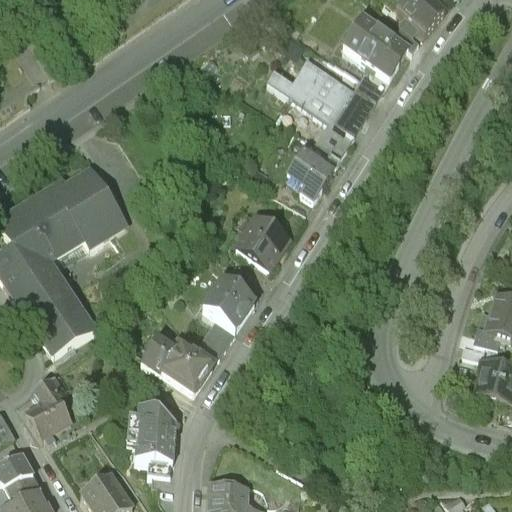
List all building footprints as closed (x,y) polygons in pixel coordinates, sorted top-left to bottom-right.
[(423,7),(414,0),(406,10),(395,25),(404,32),(397,40),(399,41),(410,50),(417,43),(424,49),(444,24),(423,7)] [(414,0),(423,7),(428,0),(404,0),(400,5),(406,10),(414,0)] [(391,52),(360,33),(341,63),(368,80),(367,95),(381,104),(398,78),(397,77),(406,63),(391,52)] [(417,56),(410,50),(399,41),(391,52),(406,63),(411,67),(417,56)] [(320,82),(306,73),(285,107),(291,112),(353,150),(381,104),(367,95),(327,70),(320,82)] [(339,171),(353,150),(291,112),(277,135),(288,141),(329,167),(330,165),(339,171)] [(281,153),(302,165),(322,178),(329,167),(288,141),(281,153)] [(322,178),(302,165),(285,192),(302,203),(298,208),(312,216),(330,186),(322,180),(323,179),(322,178)] [(330,186),(339,171),(330,165),(329,167),(322,178),(323,179),(322,180),(330,186)] [(66,196),(64,192),(0,236),(0,245),(12,264),(0,272),(0,292),(53,369),(94,341),(47,273),(83,249),(88,256),(125,230),(91,180),(66,196)] [(288,253),(255,233),(235,265),(267,286),(288,253)] [(248,303),(227,290),(201,331),(233,352),(253,320),(242,312),(248,303)] [(511,322),(494,317),(488,337),(482,335),(476,354),(482,356),(482,357),(511,366),(511,322)] [(217,377),(230,356),(212,344),(198,365),(217,377)] [(184,369),(191,374),(194,369),(183,362),(183,361),(169,351),(165,358),(184,369)] [(165,358),(158,353),(139,385),(165,401),(184,369),(165,358)] [(191,374),(184,369),(165,401),(170,404),(190,417),(192,418),(211,387),(191,374)] [(511,423),(511,392),(479,384),(475,401),(478,402),(473,422),(510,430),(511,423)] [(53,414),(53,415),(59,411),(49,396),(30,411),(39,424),(53,414)] [(185,426),(190,417),(170,404),(164,413),(185,426)] [(53,414),(39,424),(24,433),(41,459),(70,440),(53,415),(53,414)] [(136,441),(127,440),(124,468),(134,468),(132,485),(146,486),(169,488),(170,488),(173,447),(173,446),(151,432),(136,431),(136,441)] [(0,469),(11,461),(0,441),(0,469)] [(0,488),(20,478),(11,461),(0,469),(0,488)] [(0,506),(0,507),(28,493),(20,478),(0,488),(0,506)] [(168,500),(169,488),(146,486),(145,498),(168,500)] [(37,511),(38,511),(28,493),(0,507),(3,511),(37,511)] [(117,511),(107,497),(86,511),(117,511)]
